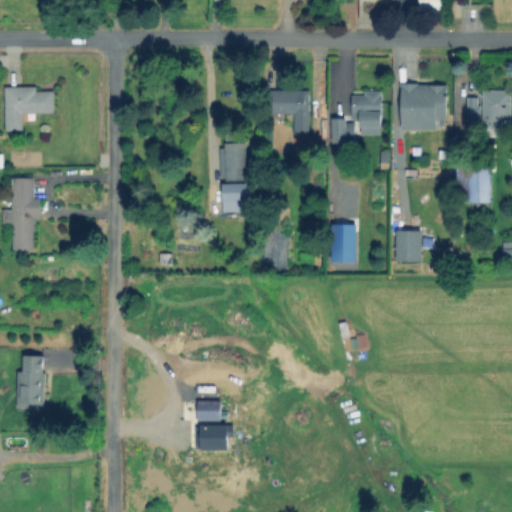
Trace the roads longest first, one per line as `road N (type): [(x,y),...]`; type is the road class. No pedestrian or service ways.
road 1 (residential): [(511,37),(0,36)]
road 2 (residential): [(112,511),(115,36)]
